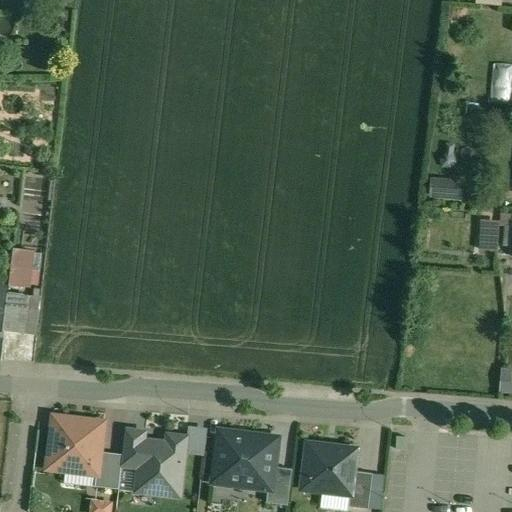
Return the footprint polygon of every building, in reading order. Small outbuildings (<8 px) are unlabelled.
[(465,182),(432,179),(431,197),(463,200),(465,182)] [(495,250),(495,220),(476,220),(476,250),(495,250)] [(36,253),(5,252),(4,287),(35,287),(36,253)] [(0,333),(35,334),(36,291),(0,289),(0,333)] [(105,423),(54,417),(47,470),(66,472),(67,468),(97,472),(98,472),(101,453),(105,423)] [(187,438),(185,450),(204,453),(207,429),(188,427),(187,438)] [(145,432),(126,430),(123,455),(119,490),(179,498),(185,450),(187,438),(168,435),(167,444),(144,441),(145,432)] [(278,438),(219,431),(213,483),(268,490),(271,490),(274,468),(278,438)] [(413,438),(401,436),(400,448),(412,450),(413,438)] [(358,450),(308,444),(303,490),(341,495),(341,493),(351,495),(353,495),(355,472),(358,450)] [(123,455),(101,453),(98,472),(97,472),(95,487),(119,490),(123,455)] [(292,470),(274,468),(271,490),(268,490),(266,503),(287,506),(292,470)] [(374,474),(355,472),(353,495),(351,495),(350,508),(369,510),(369,509),(372,489),(374,474)] [(384,491),(372,489),(369,509),(381,511),(384,491)]
